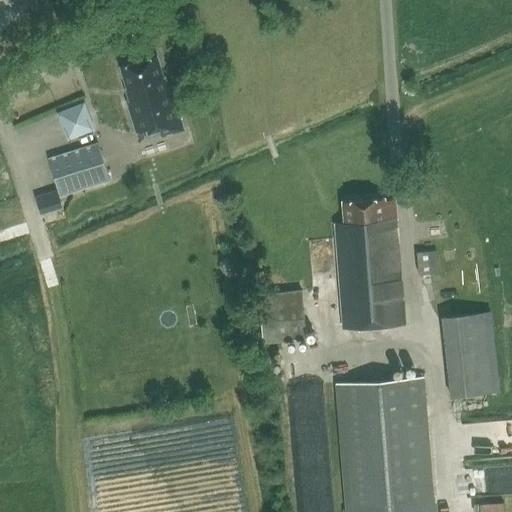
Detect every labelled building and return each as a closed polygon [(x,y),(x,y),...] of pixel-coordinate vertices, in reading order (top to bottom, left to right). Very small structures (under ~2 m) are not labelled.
[(156,57),(121,67),(128,89),(132,88),(135,100),(131,101),(141,131),(159,125),(162,136),(183,130),(170,89),(163,91),(159,80),(163,79),(156,57)] [(82,100),(55,111),(67,139),(94,128),(82,100)] [(98,143),(48,159),(60,197),(110,181),(98,143)] [(55,190),(33,196),(38,213),(60,206),(55,190)] [(385,199),(343,202),(344,224),(335,225),(344,329),(403,325),(395,221),(397,221),(395,201),(385,202),(385,199)] [(438,274),(438,252),(418,252),(419,275),(438,274)] [(314,274),(315,291),(313,291),(314,303),(330,302),(328,273),(314,274)] [(307,342),(302,290),(258,295),(263,344),(307,342)] [(443,317),(452,397),(499,392),(491,312),(443,317)] [(313,374),(292,375),(295,463),(316,462),(313,374)] [(336,383),(346,511),(434,511),(424,377),(336,383)] [(511,432),(491,432),(491,446),(511,446),(511,432)] [(478,487),(511,485),(511,456),(462,460),(463,475),(488,473),(489,483),(478,484),(478,487)]
